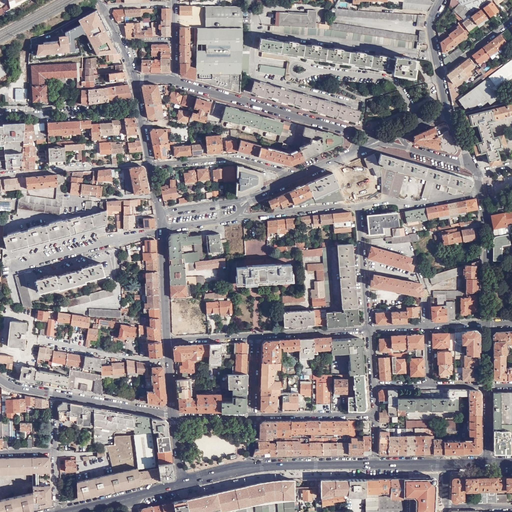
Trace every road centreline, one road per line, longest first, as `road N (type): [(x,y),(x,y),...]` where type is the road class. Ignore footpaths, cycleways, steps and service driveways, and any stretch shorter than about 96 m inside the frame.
road 1 (residential): [(173,78),(349,132)]
road 2 (residential): [(161,230),(8,269)]
road 3 (residential): [(148,163),(0,175)]
road 4 (residential): [(289,180),(236,158),(149,167)]
road 5 (residential): [(0,114),(138,107)]
road 6 (unclassified): [(42,341),(168,360)]
road 7 (residential): [(367,331),(356,205)]
road 8 (primary): [(373,463),(248,468)]
road 9 (residential): [(356,205),(479,193)]
road 10 (residential): [(250,416),(373,413)]
road 11 (residential): [(235,216),(356,205)]
road 12 (tertiary): [(52,394),(172,413)]
